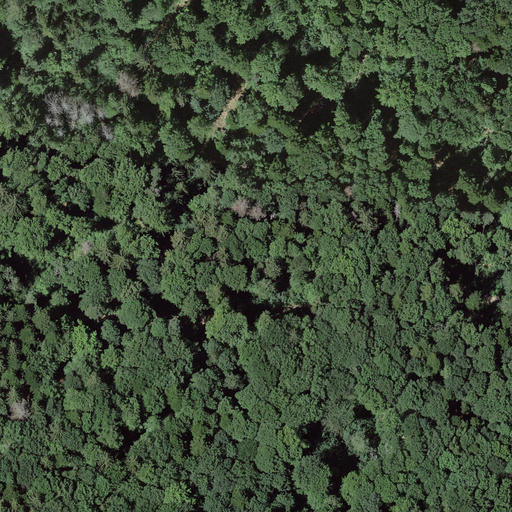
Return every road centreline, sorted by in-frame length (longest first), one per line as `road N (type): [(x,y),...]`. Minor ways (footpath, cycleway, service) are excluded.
road 1 (track): [(511,303),(431,288),(266,316),(0,313)]
road 2 (track): [(81,316),(122,290),(276,136),(309,117),(414,0)]
